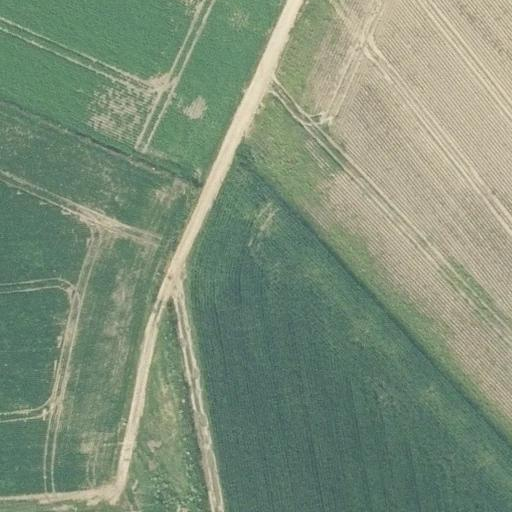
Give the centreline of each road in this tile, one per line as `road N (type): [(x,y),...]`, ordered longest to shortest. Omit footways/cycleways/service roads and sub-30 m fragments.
road 1 (unclassified): [(165,286),(295,0)]
road 2 (track): [(165,286),(214,511)]
road 3 (track): [(165,286),(151,305),(115,494)]
